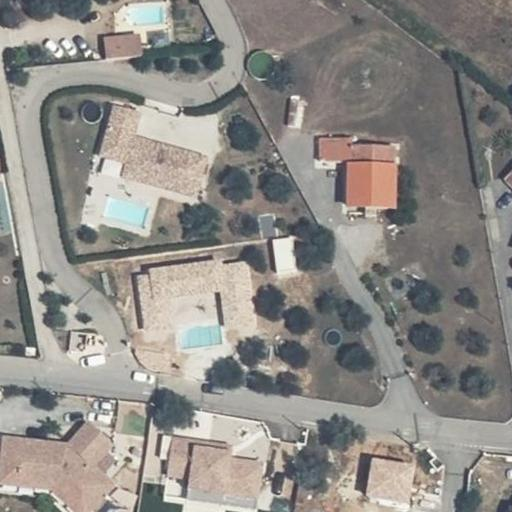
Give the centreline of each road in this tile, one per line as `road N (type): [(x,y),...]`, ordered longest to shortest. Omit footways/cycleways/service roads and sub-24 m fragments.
road 1 (residential): [(124,384),(117,330),(55,253),(33,102),(52,78),(88,71),(196,94),(221,87),(235,54),(215,0)]
road 2 (residential): [(124,384),(463,431)]
road 3 (residential): [(0,370),(124,384)]
